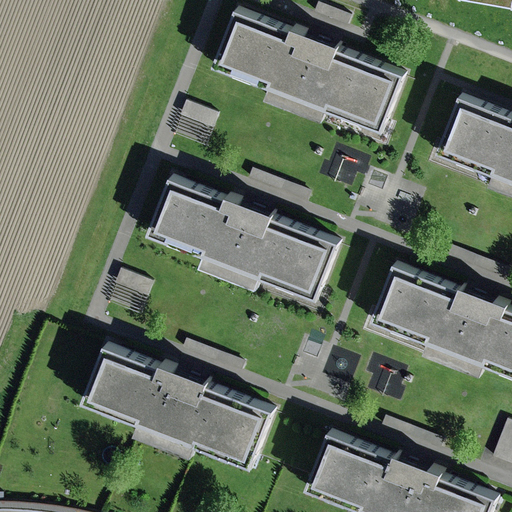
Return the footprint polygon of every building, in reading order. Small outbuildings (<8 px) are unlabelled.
[(325,1),(321,15),(351,24),(355,10),(325,1)] [(397,72),(227,10),(205,70),(375,132),(397,72)] [(511,119),(451,94),(428,150),(511,184),(511,119)] [(332,242),(161,178),(139,237),(310,300),(332,242)] [(511,312),(386,265),(364,321),(511,377),(511,312)] [(264,410),(99,343),(76,399),(241,465),(264,410)] [(511,458),(511,418),(498,453),(511,458)] [(483,511),(489,501),(322,430),(298,484),(364,511),(483,511)]
